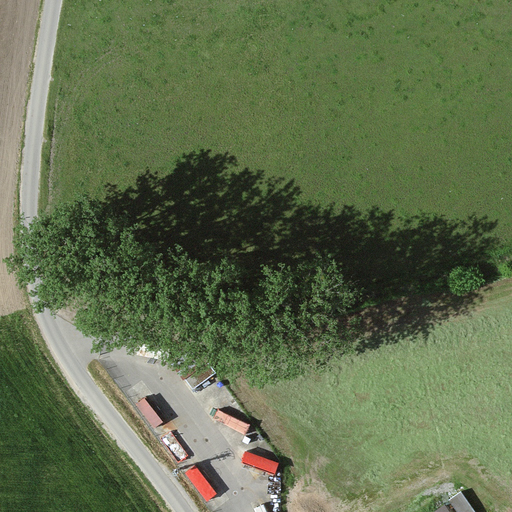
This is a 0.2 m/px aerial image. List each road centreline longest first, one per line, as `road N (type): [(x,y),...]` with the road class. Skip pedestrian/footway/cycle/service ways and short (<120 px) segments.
road 1 (unclassified): [(184,511),(67,362),(39,307),(28,182),(50,0)]
road 2 (track): [(37,293),(234,349),(321,351),(511,289)]
